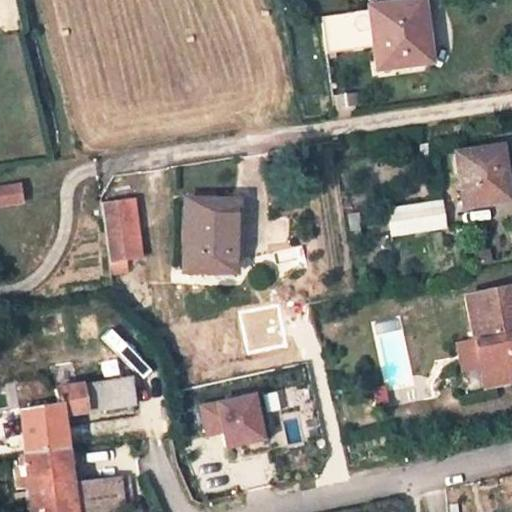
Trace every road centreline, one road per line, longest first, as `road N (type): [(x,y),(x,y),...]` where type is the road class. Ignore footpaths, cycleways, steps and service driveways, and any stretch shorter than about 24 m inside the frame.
road 1 (residential): [(112,162),(511,98)]
road 2 (residential): [(256,511),(511,452)]
